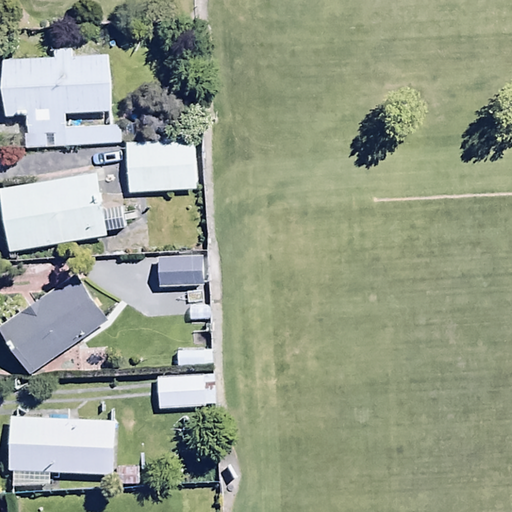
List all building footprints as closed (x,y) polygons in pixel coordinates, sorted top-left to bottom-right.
[(24,138),(26,152),(121,148),(120,128),(66,131),(66,119),(114,117),(111,60),(72,62),(72,54),(53,54),(53,64),(2,66),(4,121),(26,120),(26,138),(24,138)] [(127,146),(129,197),(198,194),(195,143),(127,146)] [(0,200),(11,259),(106,240),(105,235),(127,231),(123,211),(104,214),(97,176),(0,194),(0,200)] [(202,259),(159,261),(161,294),(204,292),(202,259)] [(0,335),(31,380),(107,325),(75,281),(0,334),(0,335)] [(214,379),(156,381),(157,414),(203,413),(203,409),(215,409),(214,379)] [(118,427),(12,420),(9,477),(13,477),(12,489),(51,492),(52,476),(115,480),(118,427)]
